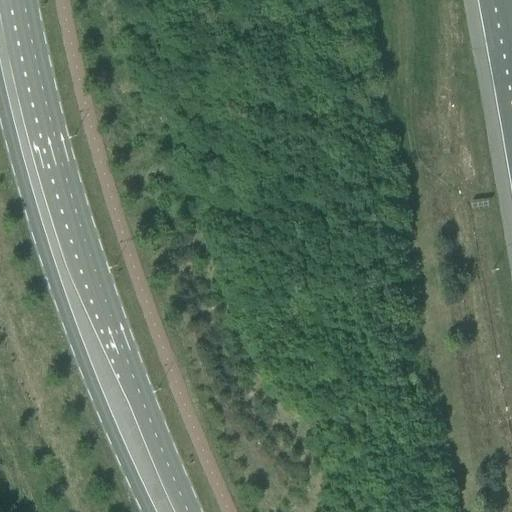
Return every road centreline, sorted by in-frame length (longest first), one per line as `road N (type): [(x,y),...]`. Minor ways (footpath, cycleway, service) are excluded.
road 1 (secondary): [(186,511),(93,275),(22,0)]
road 2 (secondary): [(0,94),(54,288),(148,511)]
